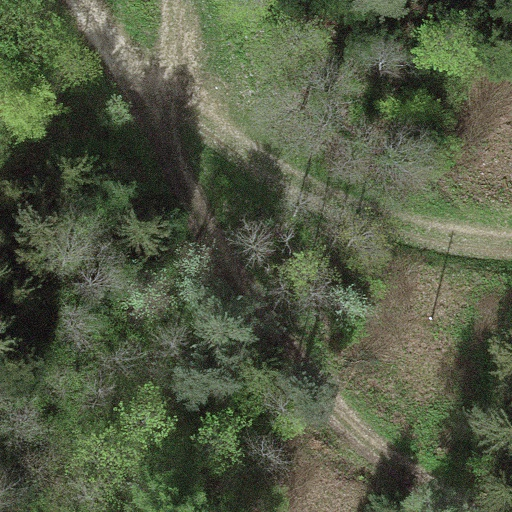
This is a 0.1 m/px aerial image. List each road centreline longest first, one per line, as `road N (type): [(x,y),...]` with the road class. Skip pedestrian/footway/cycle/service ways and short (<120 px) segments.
road 1 (track): [(181,0),(172,133),(179,178),(198,221),(346,424),(463,511)]
road 2 (track): [(88,0),(241,152),(305,191),(384,221),(511,240)]
